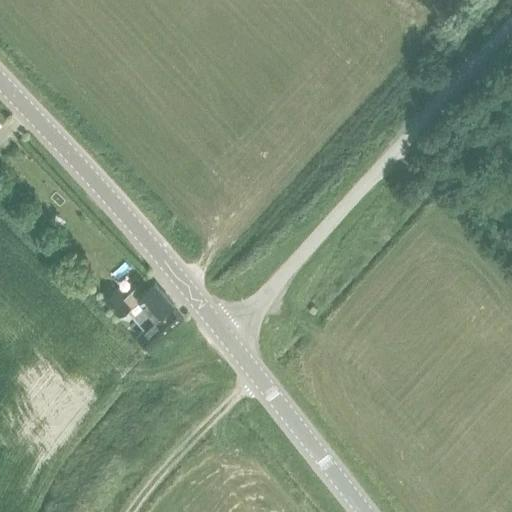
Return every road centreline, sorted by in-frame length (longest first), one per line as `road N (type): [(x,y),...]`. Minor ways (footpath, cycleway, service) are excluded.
road 1 (unclassified): [(225,337),(511,23)]
road 2 (secondary): [(225,337),(0,80)]
road 3 (secondary): [(363,511),(225,337)]
road 4 (track): [(256,376),(128,511)]
